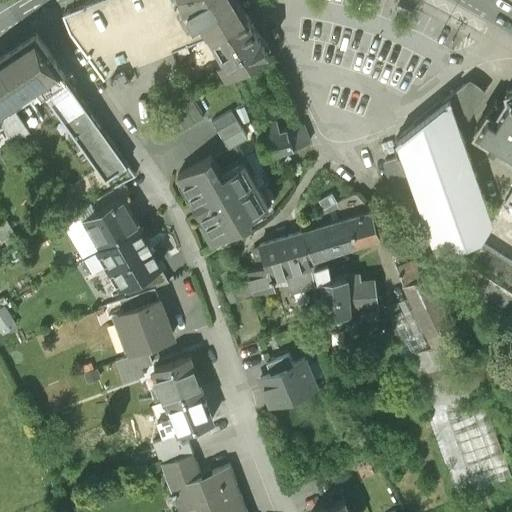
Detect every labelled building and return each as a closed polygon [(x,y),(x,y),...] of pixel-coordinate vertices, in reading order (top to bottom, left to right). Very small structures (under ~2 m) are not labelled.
[(126,78),(124,72),(171,52),(185,46),(210,34),(200,18),(192,22),(186,10),(188,5),(181,6),(179,0),(101,0),(61,16),(68,33),(102,80),(115,75),(119,84),(129,80),(128,77),(126,78)] [(179,0),(181,6),(188,5),(186,10),(192,22),(200,18),(210,34),(244,14),(236,0),(179,0)] [(268,50),(244,14),(210,34),(224,57),(218,60),(226,76),(268,50)] [(0,57),(0,117),(13,139),(42,119),(28,99),(30,97),(24,88),(31,83),(40,95),(44,92),(65,76),(35,33),(0,57)] [(189,53),(185,46),(171,52),(176,65),(189,53)] [(88,108),(65,76),(44,92),(112,187),(123,180),(135,174),(93,115),(88,108)] [(411,183),(443,271),(450,285),(451,283),(491,220),(458,127),(482,96),(465,83),(396,139),(402,155),(411,183)] [(511,87),(505,89),(507,94),(502,102),(495,98),(487,110),(486,110),(474,130),(502,148),(502,149),(511,154),(511,87)] [(163,113),(175,132),(203,115),(192,96),(163,113)] [(248,119),(244,105),(236,107),(241,121),(248,119)] [(211,118),(229,146),(247,135),(230,107),(211,118)] [(259,138),(265,158),(292,149),(286,129),(280,132),(277,122),(258,128),(261,138),(259,138)] [(302,124),(286,129),(292,149),(309,143),(302,124)] [(214,237),(215,239),(250,219),(248,215),(268,204),(251,176),(254,174),(243,156),(239,158),(241,161),(221,173),(210,154),(177,173),(205,220),(202,221),(202,224),(209,237),(213,238),(214,237)] [(393,189),(411,183),(402,155),(384,162),(393,189)] [(100,246),(83,217),(121,194),(123,196),(130,192),(123,180),(112,187),(58,217),(82,256),(97,247),(100,246)] [(505,334),(511,322),(511,186),(491,220),(451,283),(476,315),(505,334)] [(139,222),(123,196),(121,194),(83,217),(100,246),(139,222)] [(331,194),(318,201),(323,211),(337,203),(331,194)] [(322,257),(357,245),(379,238),(372,211),(356,195),(337,203),(323,211),(299,225),(301,233),(310,260),(322,257)] [(0,222),(0,237),(1,240),(15,232),(7,218),(0,222)] [(139,222),(100,246),(97,247),(120,286),(158,264),(161,261),(139,222)] [(254,294),(274,287),(288,287),(284,275),(311,265),(310,260),(301,233),(259,246),(259,249),(252,251),(252,253),(256,269),(246,273),(254,294)] [(310,260),(311,265),(312,270),(325,266),(322,257),(310,260)] [(411,300),(433,346),(438,357),(460,347),(419,259),(398,271),(411,300)] [(168,280),(158,264),(120,286),(126,296),(154,286),(168,280)] [(229,287),(242,278),(233,265),(220,274),(229,287)] [(291,296),(316,287),(312,270),(311,265),(284,275),(288,287),(291,296)] [(360,285),(359,277),(330,282),(327,265),(325,266),(312,270),(316,287),(320,286),(326,320),(349,316),(349,313),(378,310),(375,283),(360,285)] [(251,295),(246,283),(224,292),(228,303),(251,295)] [(119,299),(124,310),(158,297),(154,286),(126,296),(119,299)] [(124,310),(117,313),(130,350),(172,335),(158,297),(124,310)] [(387,310),(400,360),(433,346),(411,300),(387,310)] [(0,329),(1,331),(16,322),(4,302),(0,304),(0,329)] [(422,398),(427,412),(440,406),(500,378),(488,357),(482,360),(479,355),(467,361),(460,347),(438,357),(433,346),(400,360),(412,401),(422,398)] [(145,349),(115,360),(123,382),(143,374),(140,366),(150,362),(145,349)] [(154,370),(166,402),(200,389),(191,367),(192,367),(188,357),(154,370)] [(315,388),(304,361),(260,379),(271,407),(315,388)] [(208,412),(200,389),(166,402),(178,434),(213,421),(209,411),(208,412)] [(511,477),(482,398),(441,412),(440,406),(427,412),(454,498),(511,477)] [(160,464),(165,477),(197,465),(192,453),(160,464)] [(201,476),(197,465),(165,477),(177,508),(191,503),(194,511),(247,511),(229,465),(201,476)] [(316,511),(347,511),(343,501),(316,511)]
